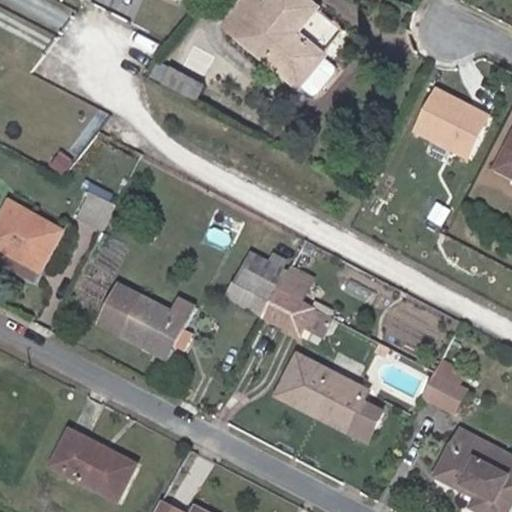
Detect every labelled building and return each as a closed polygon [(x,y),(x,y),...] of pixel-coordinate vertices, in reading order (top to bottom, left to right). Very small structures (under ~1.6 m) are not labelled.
[(310,2),(308,0),(257,0),(258,0),(257,0),(233,0),(217,20),(293,82),(318,52),(289,27),(310,2)] [(318,52),(293,82),(306,92),(312,91),(330,69),(330,63),(318,52)] [(200,83),(153,59),(145,74),(192,98),(200,83)] [(437,84),(413,130),(470,159),(494,113),(437,84)] [(511,124),(494,162),(511,171),(511,124)] [(111,204),(87,191),(73,216),(98,229),(111,204)] [(60,224),(7,196),(0,208),(0,262),(32,279),(60,224)] [(274,289),(284,271),(253,255),(244,273),(247,274),(274,289)] [(295,299),(305,280),(285,269),(284,271),(274,289),(295,299)] [(233,302),(259,317),(274,289),(247,274),(233,302)] [(274,289),(259,317),(288,331),(303,303),(295,299),(274,289)] [(169,308),(137,291),(117,329),(166,355),(167,353),(184,322),(192,305),(175,296),(169,308)] [(193,326),(184,322),(167,353),(172,355),(179,342),(183,344),(193,326)] [(342,374),(297,350),(276,390),(311,408),(316,400),(350,418),(345,427),(366,437),(381,408),(361,398),(367,387),(342,374)] [(457,383),(464,371),(438,357),(431,369),(457,383)] [(457,383),(431,369),(418,395),(452,412),(465,387),(457,383)] [(350,418),(316,400),(311,408),(345,427),(350,418)] [(499,448),(459,427),(434,474),(466,491),(469,486),(478,490),(470,505),(482,511),(505,511),(511,500),(511,476),(508,474),(491,465),(499,448)] [(133,463),(66,428),(47,464),(114,499),(133,463)] [(511,466),(511,455),(499,448),(491,465),(508,474),(511,466)] [(204,511),(194,507),(191,511),(180,511),(158,501),(151,511),(204,511)]
